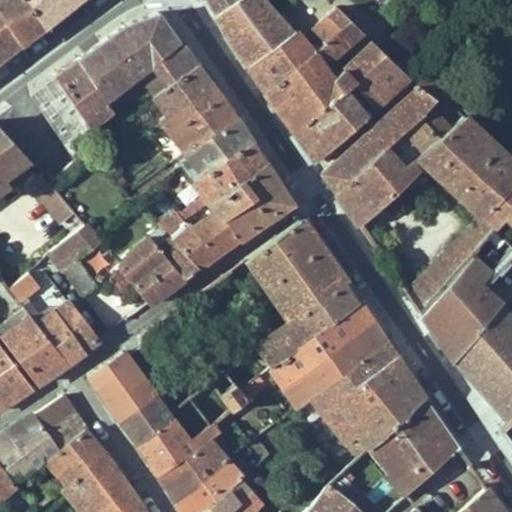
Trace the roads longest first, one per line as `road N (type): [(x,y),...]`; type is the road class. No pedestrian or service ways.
road 1 (tertiary): [(311,194),(483,441)]
road 2 (residential): [(110,341),(311,194)]
road 3 (tertiary): [(181,0),(311,194)]
road 4 (residential): [(70,374),(161,511)]
road 5 (tertiary): [(0,90),(126,0)]
